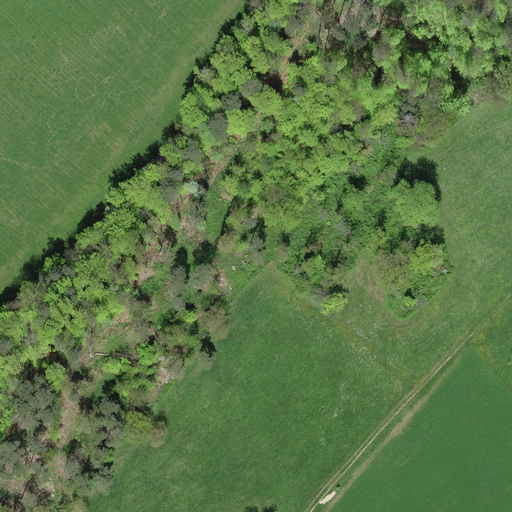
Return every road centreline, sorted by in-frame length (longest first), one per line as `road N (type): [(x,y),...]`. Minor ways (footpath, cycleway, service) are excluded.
road 1 (track): [(0,321),(51,285),(161,161),(204,85),(279,0)]
road 2 (track): [(511,289),(310,511)]
